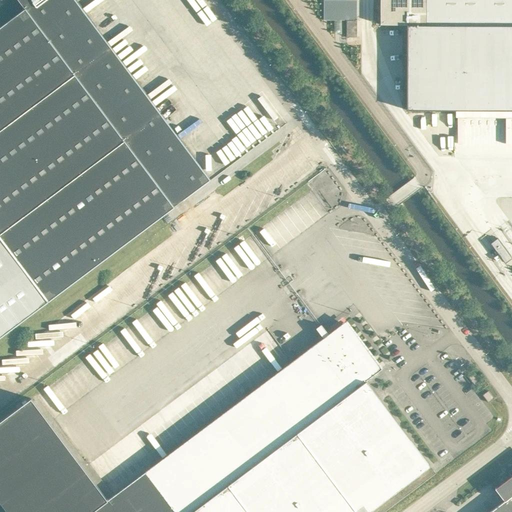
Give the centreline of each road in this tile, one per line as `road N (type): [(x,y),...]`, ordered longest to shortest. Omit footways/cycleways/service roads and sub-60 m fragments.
road 1 (unclassified): [(511,399),(334,163)]
road 2 (unclassified): [(413,511),(511,438)]
